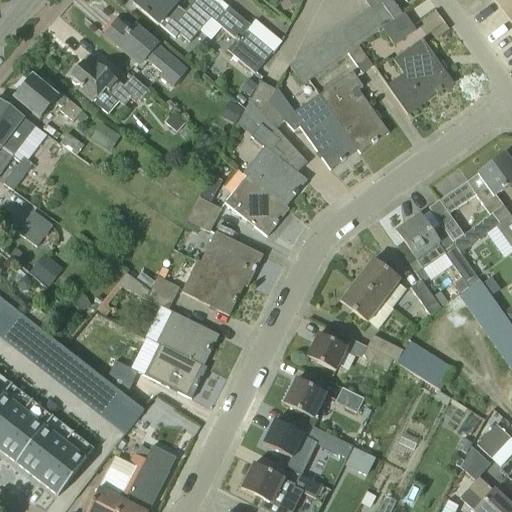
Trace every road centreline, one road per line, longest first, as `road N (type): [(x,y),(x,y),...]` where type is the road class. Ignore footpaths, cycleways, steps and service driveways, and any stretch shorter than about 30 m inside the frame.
road 1 (residential): [(185,511),(316,249),(349,217),(511,104)]
road 2 (residential): [(511,98),(441,0)]
